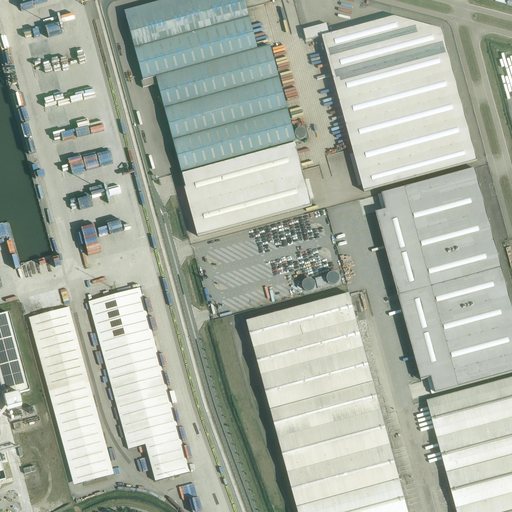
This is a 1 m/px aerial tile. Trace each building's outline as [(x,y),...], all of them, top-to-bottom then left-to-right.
[(248,18),(242,0),(188,0),(126,17),(134,49),(248,18)] [(327,24),(304,30),(307,41),(322,37),(364,192),(478,161),(442,30),(394,17),(330,35),(327,24)] [(143,81),(256,50),(248,18),(134,49),(143,81)] [(165,114),(279,84),(269,47),(256,50),(143,81),(141,81),(142,88),(157,84),(165,114)] [(173,143),(287,113),(279,84),(165,114),(173,143)] [(181,172),(186,171),(295,142),(287,113),(173,143),(181,172)] [(312,206),(295,144),(182,174),(198,237),(312,206)] [(382,211),(376,213),(421,380),(427,378),(431,377),(435,393),(436,393),(511,372),(511,305),(475,169),(382,194),(386,210),(382,211)] [(237,240),(230,242),(239,271),(243,271),(243,272),(250,270),(249,270),(256,268),(257,268),(257,269),(260,268),(261,268),(264,268),(264,267),(264,259),(262,252),(258,252),(259,245),(259,242),(262,241),(260,237),(261,235),(257,235),(251,237),(243,236),(237,238),(237,240)] [(327,278),(327,279),(327,280),(327,281),(328,282),(328,283),(329,283),(329,284),(330,284),(330,285),(331,285),(332,285),(333,285),(334,285),(335,285),(336,285),(337,284),(338,284),(338,283),(339,283),(339,282),(340,281),(340,280),(340,279),(340,278),(340,277),(339,276),(339,275),(338,275),(338,274),(337,273),(336,273),(335,273),(335,272),(334,272),(333,272),(332,272),(332,273),(331,273),(330,273),(330,274),(329,274),(328,275),(328,276),(327,277),(327,278)] [(325,276),(315,278),(318,289),(328,286),(325,276)] [(303,285),(303,286),(303,287),(303,288),(304,289),(304,290),(305,290),(305,291),(306,291),(307,291),(307,292),(308,292),(309,292),(310,292),(311,292),(312,292),(312,291),(313,291),(314,290),(314,289),(315,289),(315,288),(315,287),(316,287),(316,286),(316,285),(316,284),(315,284),(315,283),(315,282),(314,282),(314,281),(313,280),(312,280),(312,279),(311,279),(310,279),(309,279),(308,279),(307,279),(306,280),(305,280),(305,281),(304,281),(304,282),(303,282),(303,283),(303,284),(303,285)] [(88,302),(128,449),(145,445),(155,481),(189,472),(139,288),(88,302)] [(298,511),(408,511),(349,294),(247,322),(298,511)] [(43,307),(33,309),(35,315),(45,312),(62,308),(60,302),(43,307)] [(78,484),(109,476),(63,309),(33,317),(78,484)] [(0,384),(7,410),(22,406),(18,393),(29,391),(8,313),(0,314),(0,384)] [(456,511),(511,511),(511,377),(427,401),(456,511)] [(24,474),(35,471),(34,466),(23,469),(24,474)]
